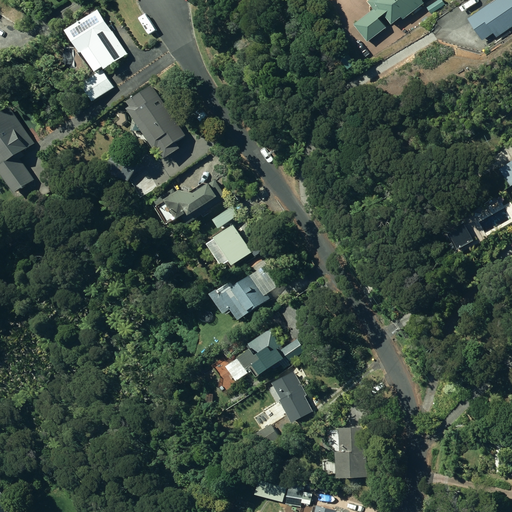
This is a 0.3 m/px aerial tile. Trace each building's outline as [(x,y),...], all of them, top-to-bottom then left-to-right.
[(358,24),(372,41),(391,26),(385,18),(390,15),(396,24),(406,17),(408,19),(429,3),(427,0),(373,0),(372,1),(378,9),(358,24)] [(440,0),(430,7),(434,12),(448,3),(445,0),(440,0)] [(511,0),(489,0),(466,17),(481,38),(492,31),(495,35),(511,23),(511,0)] [(96,47),(110,68),(132,53),(103,10),(73,29),(88,52),(96,47)] [(85,83),(97,101),(118,87),(106,69),(85,83)] [(166,147),(172,156),(186,147),(182,142),(191,136),(157,85),(134,101),(137,106),(134,108),(162,150),(166,147)] [(4,167),(19,192),(38,180),(22,154),(37,144),(14,108),(0,117),(0,132),(1,132),(9,145),(0,151),(0,156),(6,166),(4,167)] [(144,159),(121,150),(113,170),(136,180),(144,159)] [(511,157),(498,167),(510,185),(511,182),(511,157)] [(191,218),(195,224),(231,197),(220,180),(202,192),(186,190),(166,205),(178,224),(187,217),(189,219),(191,218)] [(219,219),(226,228),(245,214),(238,205),(219,219)] [(238,260),(241,264),(258,252),(239,224),(222,236),(223,238),(216,243),(231,265),(238,260)] [(239,309),(248,320),(276,301),(272,294),(271,295),(258,276),(242,287),(244,289),(231,298),(225,289),(219,294),(232,314),(239,309)] [(251,349),(244,354),(258,376),(284,359),(288,365),(293,362),(292,359),(308,348),(300,337),(286,346),(279,335),(282,333),(276,325),(254,339),(255,341),(249,345),(251,349)] [(284,396),(296,420),(317,409),(309,393),(311,392),(298,369),(277,379),(286,395),(284,396)] [(212,371),(202,370),(201,392),(211,393),(212,371)] [(251,437),(259,451),(284,436),(274,422),(251,437)] [(343,447),(343,474),(374,473),(372,423),(347,423),(347,447),(343,447)] [(0,511),(7,511),(15,507),(8,496),(11,493),(0,475),(0,511)] [(287,501),(304,505),(309,482),(291,479),(287,501)] [(252,511),(254,502),(236,500),(235,510),(247,511),(252,511)] [(321,511),(341,511),(343,506),(325,502),(321,511)]
